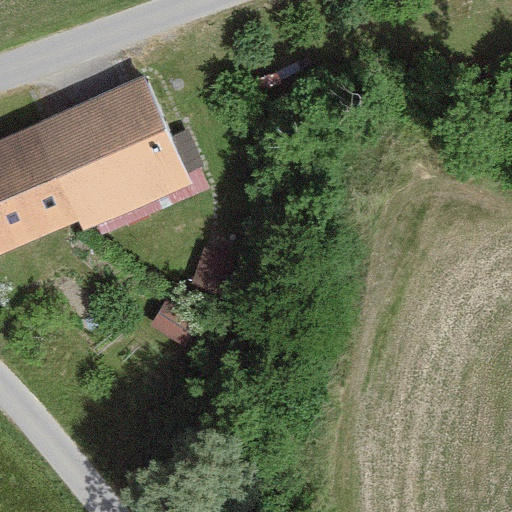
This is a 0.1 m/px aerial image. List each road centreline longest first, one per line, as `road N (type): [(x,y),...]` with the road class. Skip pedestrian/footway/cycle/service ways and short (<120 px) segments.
road 1 (unclassified): [(0,75),(220,0)]
road 2 (tertiary): [(0,383),(107,511)]
